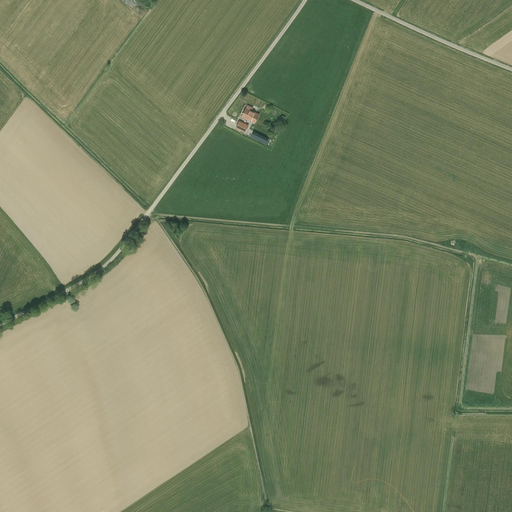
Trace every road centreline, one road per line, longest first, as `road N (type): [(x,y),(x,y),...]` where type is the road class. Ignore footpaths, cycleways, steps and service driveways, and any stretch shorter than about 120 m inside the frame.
road 1 (unclassified): [(0,324),(67,290),(121,248),(304,0)]
road 2 (unclassified): [(511,69),(355,0)]
